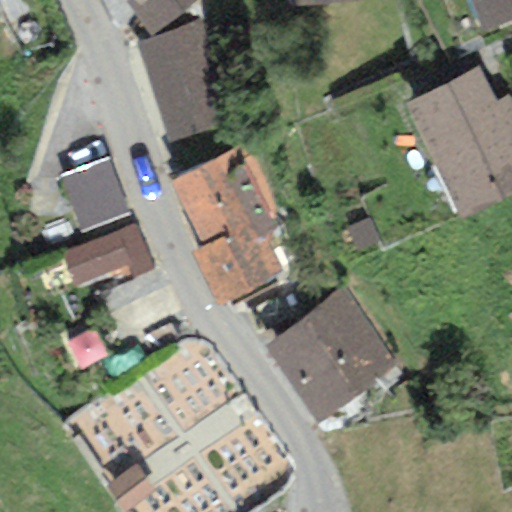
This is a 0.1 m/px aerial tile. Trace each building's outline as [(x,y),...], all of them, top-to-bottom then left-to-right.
[(132,0),(151,25),(185,0),(132,0)] [(511,0),(475,0),(481,16),(511,5),(511,0)] [(193,21),(138,38),(169,142),(224,125),(193,21)] [(478,59),(410,91),(462,204),(511,181),(511,103),(507,92),(495,97),(478,59)] [(242,140),(173,172),(203,234),(189,240),(217,300),(283,270),(266,232),(281,225),(242,140)] [(108,153),(60,171),(81,228),(129,210),(108,153)] [(153,266),(135,220),(58,250),(72,286),(128,264),(132,274),(153,266)] [(342,288),(263,344),(316,420),(396,364),(342,288)]
